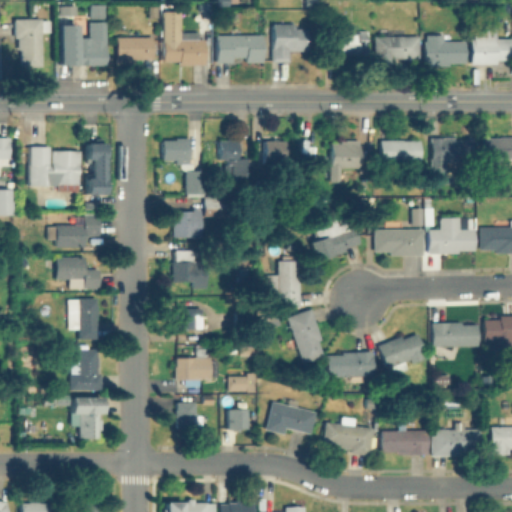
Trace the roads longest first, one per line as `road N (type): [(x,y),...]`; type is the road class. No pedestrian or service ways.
road 1 (residential): [(135,463),(255,463),(350,487),(511,486)]
road 2 (residential): [(132,101),(135,463)]
road 3 (tertiary): [(0,101),(208,101)]
road 4 (tertiary): [(315,101),(511,101)]
road 5 (residential): [(356,296),(511,282)]
road 6 (residential): [(0,463),(135,463)]
